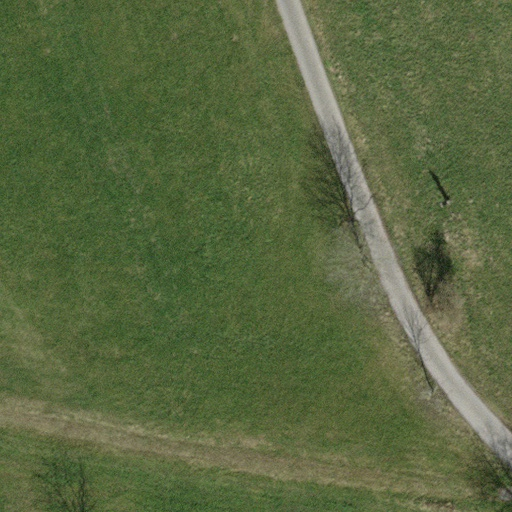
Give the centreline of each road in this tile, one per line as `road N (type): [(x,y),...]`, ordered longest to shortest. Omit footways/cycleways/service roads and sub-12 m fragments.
road 1 (track): [(0,419),(511,493)]
road 2 (track): [(284,0),(400,303),(433,359),(511,447)]
